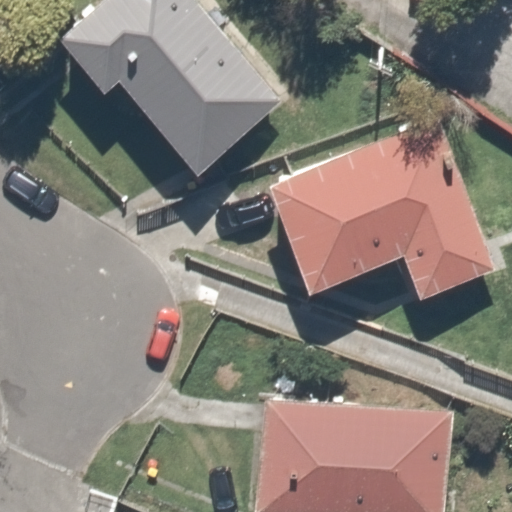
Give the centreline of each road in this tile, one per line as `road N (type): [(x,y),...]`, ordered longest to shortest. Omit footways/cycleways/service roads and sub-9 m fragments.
road 1 (track): [(89,328),(0,456)]
road 2 (residential): [(0,217),(89,328)]
